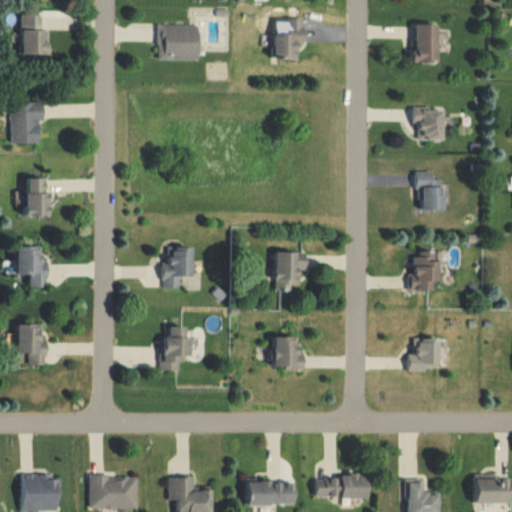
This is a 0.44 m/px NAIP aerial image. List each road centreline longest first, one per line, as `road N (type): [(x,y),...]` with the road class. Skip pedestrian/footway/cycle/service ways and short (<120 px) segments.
road 1 (residential): [(0,425),(511,424)]
road 2 (residential): [(357,426),(360,0)]
road 3 (residential): [(104,425),(107,0)]
